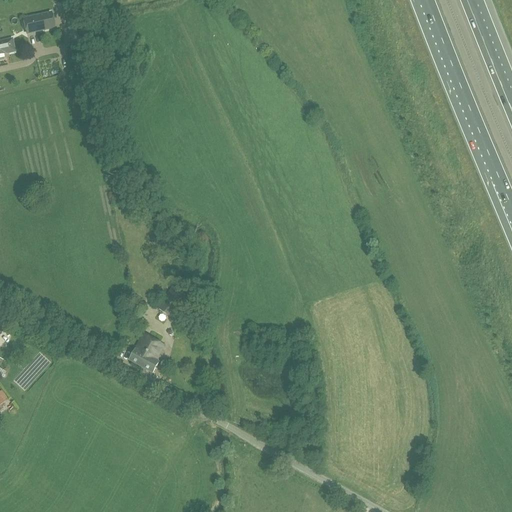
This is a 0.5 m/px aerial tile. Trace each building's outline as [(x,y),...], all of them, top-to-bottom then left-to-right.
[(51,13),(24,19),(27,33),(54,27),(51,13)] [(0,54),(14,52),(11,40),(0,42),(0,54)] [(86,52),(76,54),(80,69),(89,67),(86,52)] [(188,297),(173,286),(172,286),(157,308),(173,319),(188,297)] [(144,335),(129,360),(153,373),(159,362),(156,360),(164,346),(144,335)]
